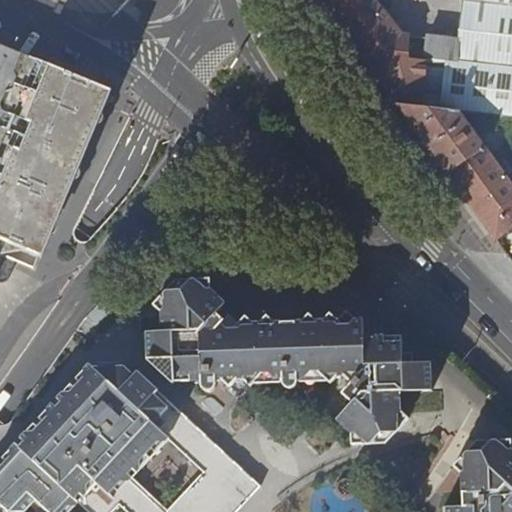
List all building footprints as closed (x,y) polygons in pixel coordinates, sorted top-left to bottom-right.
[(322,0),(323,1),(372,8),(372,0),(322,0)] [(372,0),(372,8),(323,1),(340,25),(395,29),(372,0)] [(511,68),(511,6),(466,2),(461,40),(430,36),(430,42),(403,39),(395,29),(340,25),(353,42),(359,51),(511,68)] [(67,75),(0,48),(0,69),(60,93),(67,75)] [(511,119),(511,68),(359,51),(391,94),(400,108),(462,114),(504,119),(511,119)] [(52,229),(107,91),(95,86),(85,83),(67,75),(60,93),(0,69),(0,260),(10,258),(13,250),(26,256),(38,224),(52,229)] [(442,165),(460,190),(476,175),(497,162),(488,150),(462,114),(400,108),(442,165)] [(511,144),(511,119),(504,119),(501,143),(511,144)] [(460,190),(499,245),(511,234),(511,153),(497,162),(476,175),(460,190)] [(431,392),(431,364),(403,364),(403,343),(374,343),(374,337),(364,337),(363,326),(344,327),(339,321),(317,322),(309,315),(302,322),(275,323),(267,316),(260,324),(252,324),(245,317),(230,333),(220,324),(223,320),(216,314),(225,304),(211,291),(166,292),(153,306),(161,313),(161,332),(147,333),(147,362),(171,383),(200,382),(201,386),(203,390),(206,392),(211,392),(214,390),(217,386),(217,381),(221,381),(228,389),(236,381),(242,381),(250,388),(263,374),(270,374),(276,379),(282,379),(283,384),(284,387),(287,389),(291,390),(295,388),(298,385),(299,378),(303,378),(309,372),(317,372),(330,384),(337,377),(343,377),(350,383),(341,394),(350,402),(336,420),(351,434),(351,445),(371,445),(381,433),(396,433),(409,418),(401,411),(402,392),(431,392)] [(93,369),(20,450),(87,511),(112,511),(119,505),(125,511),(237,511),(261,486),(137,374),(133,378),(123,369),(93,369)] [(511,511),(511,457),(511,448),(477,448),(454,473),(462,481),(462,511),(511,511)] [(2,469),(0,471),(0,503),(9,511),(19,511),(24,511),(36,500),(2,469)] [(0,503),(0,511),(9,511),(0,503)]
